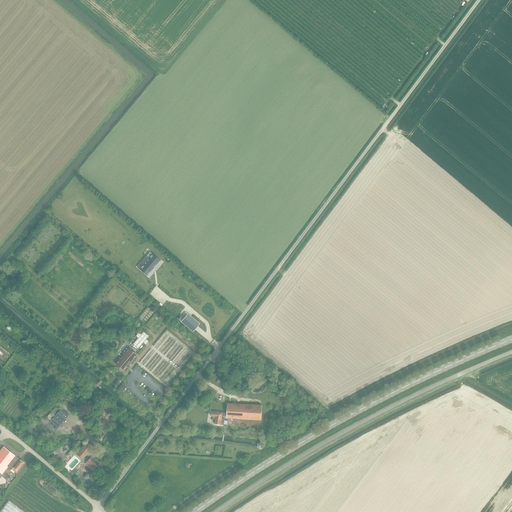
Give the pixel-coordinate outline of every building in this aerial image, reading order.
[(149,258),(139,269),(147,276),(160,260),(150,252),(146,256),(149,258)] [(187,313),(180,321),(192,332),(199,323),(187,313)] [(135,336),(137,338),(132,344),(138,348),(143,342),(145,344),(148,341),(146,339),(148,336),(143,331),(140,334),(138,332),(135,336)] [(130,363),(136,355),(128,348),(115,364),(123,370),(126,367),(127,367),(128,365),(130,363)] [(116,387),(121,382),(117,379),(113,384),(116,387)] [(62,395),(74,406),(77,403),(61,388),(54,396),(58,400),(62,395)] [(291,394),(285,394),(283,422),(289,423),(291,394)] [(262,406),(228,404),(227,418),(261,420),(262,406)] [(69,415),(61,408),(55,407),(46,417),(58,427),(69,415)] [(224,420),(225,413),(212,411),(211,416),(213,417),(212,419),(215,419),(214,423),(226,425),(227,421),(224,420)] [(41,436),(32,428),(35,425),(32,421),(25,429),(38,440),(41,436)] [(95,451),(92,448),(93,446),(86,441),(76,453),(82,459),(86,455),(89,458),(86,462),(94,468),(99,462),(93,456),(95,454),(95,451)] [(0,449),(0,471),(1,473),(9,464),(14,469),(12,472),(14,473),(16,470),(17,471),(23,463),(3,446),(0,449)]
